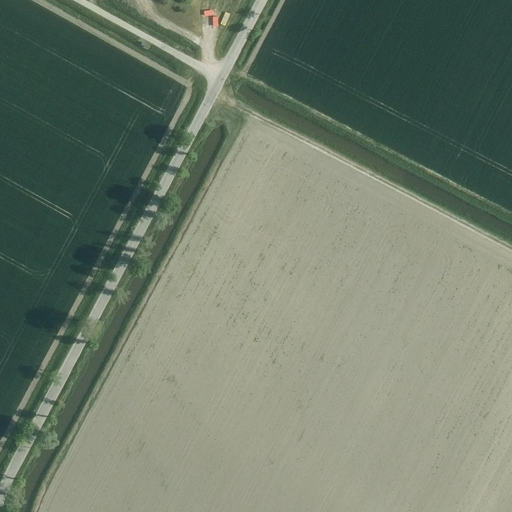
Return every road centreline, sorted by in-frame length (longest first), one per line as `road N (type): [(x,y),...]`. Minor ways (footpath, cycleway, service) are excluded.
road 1 (tertiary): [(0,495),(219,77)]
road 2 (unclassified): [(219,77),(77,0)]
